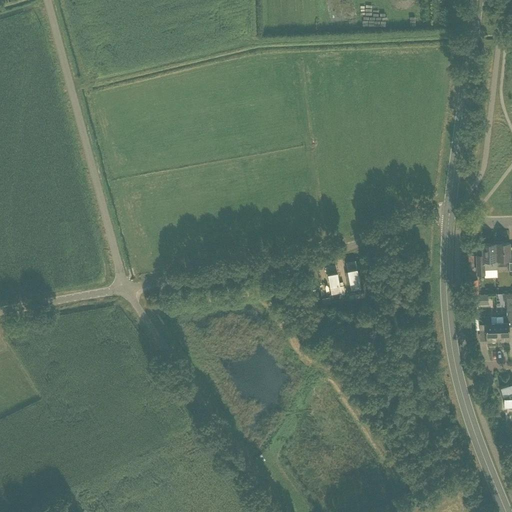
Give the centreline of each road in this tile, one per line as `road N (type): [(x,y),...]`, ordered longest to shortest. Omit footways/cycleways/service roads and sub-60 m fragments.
road 1 (unclassified): [(123,289),(345,247),(411,214),(448,215)]
road 2 (secondary): [(505,511),(458,375),(448,215)]
road 3 (unclassified): [(123,289),(46,0)]
road 4 (unclassified): [(274,511),(123,289)]
road 5 (secondary): [(448,215),(475,0)]
road 6 (unclassified): [(0,311),(123,289)]
